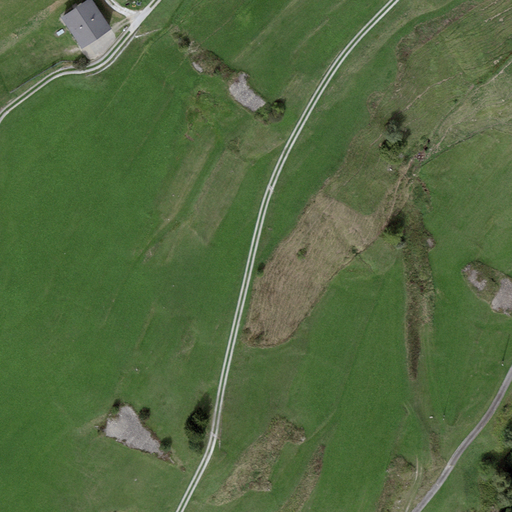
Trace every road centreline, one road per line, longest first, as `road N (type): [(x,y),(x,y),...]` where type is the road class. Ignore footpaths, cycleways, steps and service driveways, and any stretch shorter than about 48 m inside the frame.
road 1 (track): [(178,511),(212,439),(259,221),(285,150),(340,57),(394,0)]
road 2 (track): [(155,0),(103,60),(47,77),(0,115)]
road 3 (track): [(416,511),(511,373)]
